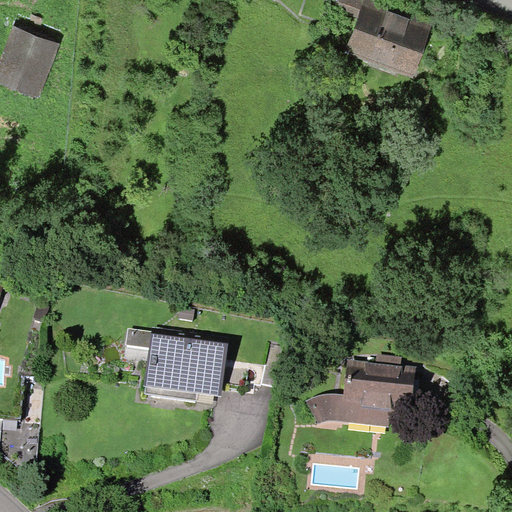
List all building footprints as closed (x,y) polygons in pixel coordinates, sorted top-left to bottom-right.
[(347,47),(409,70),(426,23),(364,0),(364,2),(359,0),(339,0),(336,9),(358,17),(347,47)] [(6,83),(35,94),(55,44),(25,33),(6,83)] [(33,323),(42,325),(46,310),(37,308),(33,323)] [(242,394),(244,386),(247,365),(217,361),(219,347),(157,338),(154,366),(151,365),(150,373),(152,373),(149,399),(194,405),(195,392),(213,395),(213,390),(242,394)] [(258,388),(272,391),(281,348),(267,345),(258,388)] [(373,413),(407,417),(412,376),(392,374),(393,364),(376,362),(375,372),(347,369),(341,421),(371,425),(373,413)] [(20,423),(19,423),(22,381),(0,379),(0,424),(17,426),(16,427),(19,427),(20,423)]
